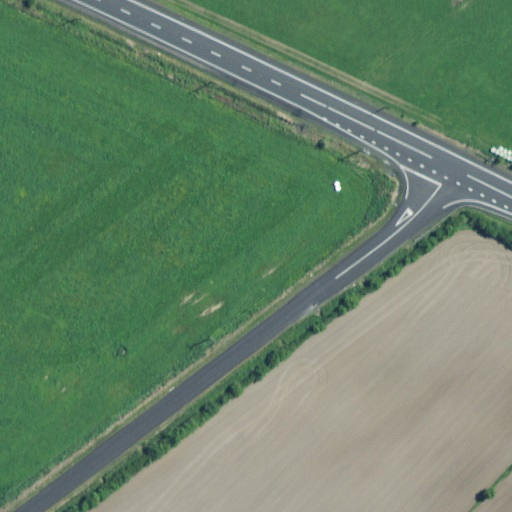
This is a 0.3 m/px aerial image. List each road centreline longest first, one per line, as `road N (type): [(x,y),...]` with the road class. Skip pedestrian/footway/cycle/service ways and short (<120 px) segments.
road 1 (unclassified): [(443,165),(420,207),(382,243),(28,511)]
road 2 (primary): [(99,0),(443,165)]
